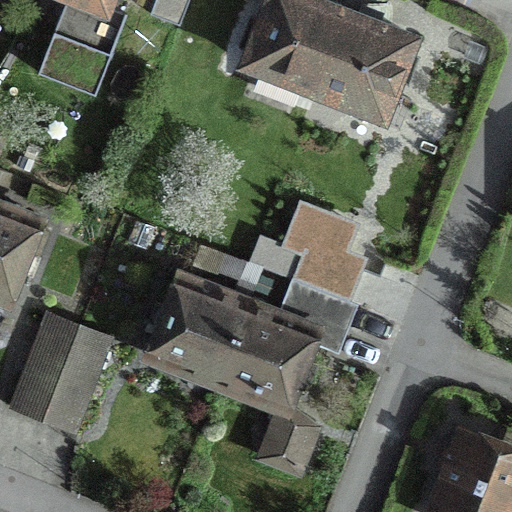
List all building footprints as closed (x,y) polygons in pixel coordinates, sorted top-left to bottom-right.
[(65,0),(39,74),(97,95),(128,12),(108,5),(109,0),(65,0)] [(189,0),(156,0),(151,13),(180,25),(189,0)] [(315,90),(345,11),(317,0),(269,0),(245,63),(315,90)] [(415,37),(345,11),(315,90),(384,117),(415,37)] [(37,221),(0,206),(0,296),(7,299),(37,221)] [(298,280),(348,300),(364,260),(314,240),(298,280)] [(218,381),(248,303),(181,277),(151,355),(218,381)] [(277,315),(248,303),(218,381),(281,405),(261,455),(299,469),(315,427),(286,407),(311,342),(329,348),(348,300),(298,280),(291,277),(277,315)] [(15,406),(44,417),(65,361),(37,350),(15,406)] [(94,372),(65,361),(44,417),(72,428),(94,372)] [(511,511),(511,453),(464,435),(433,511),(511,511)]
